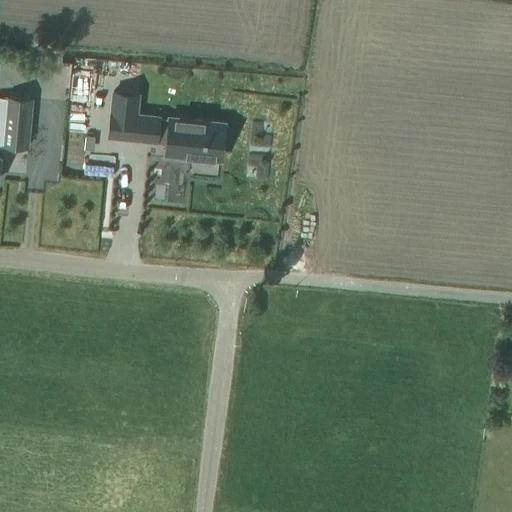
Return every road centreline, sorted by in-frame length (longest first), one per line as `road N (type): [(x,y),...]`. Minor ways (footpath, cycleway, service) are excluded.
road 1 (unclassified): [(511,301),(228,280)]
road 2 (unclassified): [(201,511),(228,280)]
road 3 (unclassified): [(228,280),(0,256)]
